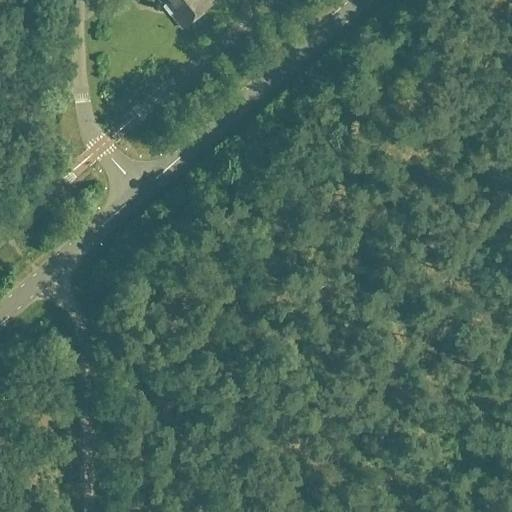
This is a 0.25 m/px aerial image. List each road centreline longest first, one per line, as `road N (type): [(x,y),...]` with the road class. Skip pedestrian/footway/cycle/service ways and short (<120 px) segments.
road 1 (tertiary): [(139,193),(362,0)]
road 2 (track): [(91,511),(88,388),(68,309),(41,279)]
road 3 (unclassified): [(139,193),(88,131),(77,0)]
road 4 (tertiary): [(0,316),(139,193)]
